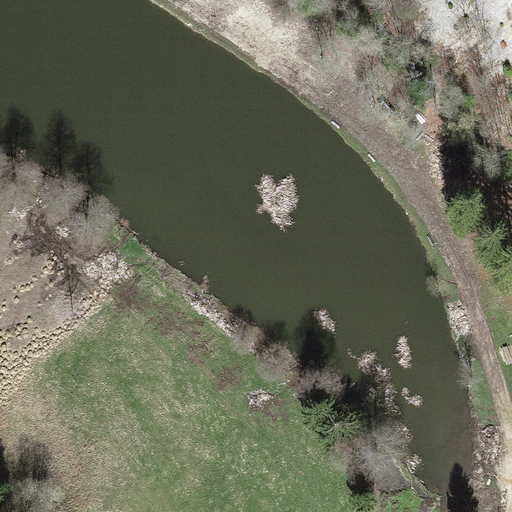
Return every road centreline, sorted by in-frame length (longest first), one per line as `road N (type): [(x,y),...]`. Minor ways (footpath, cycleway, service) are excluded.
road 1 (track): [(511,436),(474,301),(410,169),(384,143)]
road 2 (track): [(198,0),(384,143)]
